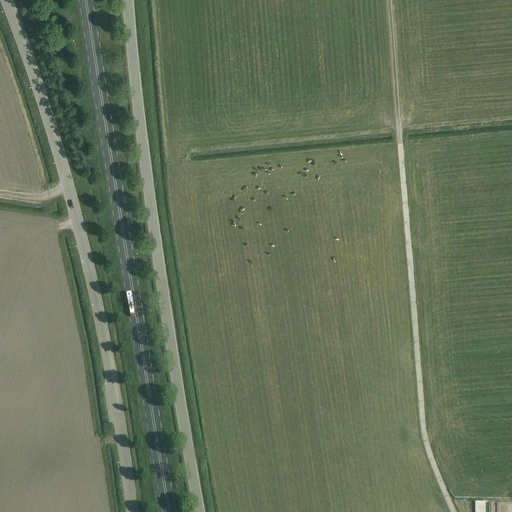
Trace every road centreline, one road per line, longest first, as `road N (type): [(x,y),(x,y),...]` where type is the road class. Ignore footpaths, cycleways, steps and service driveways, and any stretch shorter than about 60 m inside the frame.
road 1 (unclassified): [(132,511),(87,263),(7,0)]
road 2 (track): [(454,511),(421,419),(389,0)]
road 3 (primary): [(169,511),(86,0)]
road 4 (unclassified): [(198,511),(127,0)]
